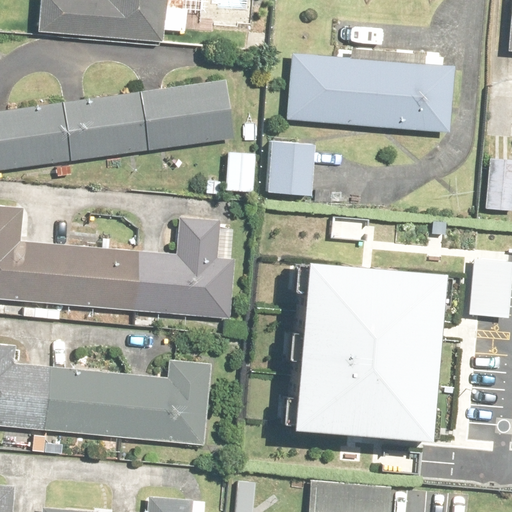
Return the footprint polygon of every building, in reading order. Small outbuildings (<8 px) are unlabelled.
[(172,0),(33,0),(32,34),(157,39),(158,31),(178,31),(179,8),(172,7),(172,0)] [(511,0),(503,0),(500,49),(511,49),(511,0)] [(446,63),(285,53),(281,121),(442,131),(446,63)] [(218,78),(0,107),(0,170),(227,140),(218,78)] [(307,141),(262,139),(260,192),(305,194),(307,141)] [(248,154),(220,152),(218,191),(245,193),(248,154)] [(511,161),(480,159),(476,211),(511,214),(511,200),(511,199),(511,161)] [(16,208),(0,207),(0,300),(223,318),(228,255),(210,254),(213,220),(172,217),(169,255),(13,243),(16,208)] [(363,216),(326,215),(326,240),(362,241),(363,216)] [(424,270),(287,257),(270,424),(407,438),(424,270)] [(503,263),(464,261),(461,317),(501,319),(503,263)] [(9,345),(0,343),(0,429),(197,447),(204,364),(161,360),(160,374),(7,361),(9,345)] [(304,480),(301,511),(384,511),(386,487),(304,480)] [(231,483),(228,511),(247,511),(250,485),(231,483)] [(6,511),(9,487),(0,486),(0,511),(198,511),(199,502),(142,496),(140,511),(102,511),(37,505),(35,511),(6,511)]
